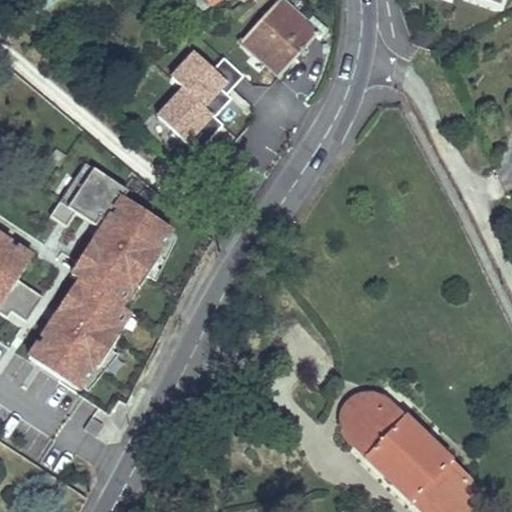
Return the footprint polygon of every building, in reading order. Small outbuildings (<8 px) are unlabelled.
[(192,0),(200,12),(217,1),(218,0),(239,0),(241,4),(246,0),(192,0)] [(218,0),(217,1),(223,9),(236,0),(218,0)] [(305,24),(279,0),(278,0),(239,44),(277,79),(294,60),(303,51),(317,35),(305,24)] [(327,32),(311,18),(305,24),(317,35),(321,38),(327,32)] [(307,56),(303,51),(294,60),(299,64),(307,56)] [(222,61),(213,72),(192,54),(167,83),(177,92),(150,123),(194,161),(222,129),(206,116),(241,77),(222,61)] [(218,127),(237,117),(227,99),(208,109),(218,127)] [(243,174),(213,154),(210,158),(199,175),(198,176),(210,185),(228,197),(243,174)] [(193,171),(199,175),(210,158),(204,155),(193,171)] [(132,186),(88,160),(61,201),(77,211),(104,227),(132,186)] [(180,229),(126,192),(104,227),(76,270),(129,304),(180,229)] [(77,211),(61,201),(51,214),(67,224),(77,211)] [(36,250),(0,226),(0,305),(18,279),(36,250)] [(86,276),(30,351),(85,390),(137,309),(129,304),(86,276)] [(43,293),(18,279),(0,305),(0,310),(7,315),(14,309),(28,319),(43,293)] [(447,463),(384,403),(380,400),(376,398),(371,396),(366,396),(361,396),(356,398),(352,400),(348,403),(346,405),(342,411),(340,416),(340,421),(340,426),(341,430),(343,435),(345,439),(347,441),(364,457),(420,511),(470,511),(471,511),(472,506),(473,502),(473,497),(472,492),(470,487),(467,483),(464,480),(447,463)]
